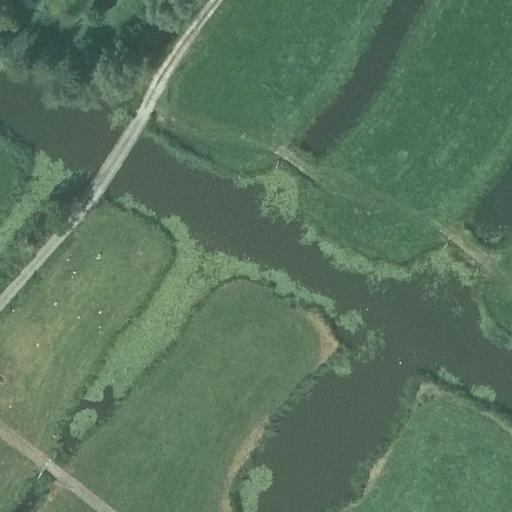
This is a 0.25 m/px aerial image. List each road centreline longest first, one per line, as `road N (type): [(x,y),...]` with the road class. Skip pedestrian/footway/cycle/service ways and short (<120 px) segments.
road 1 (track): [(0,306),(94,192),(220,0)]
road 2 (track): [(101,511),(0,432)]
